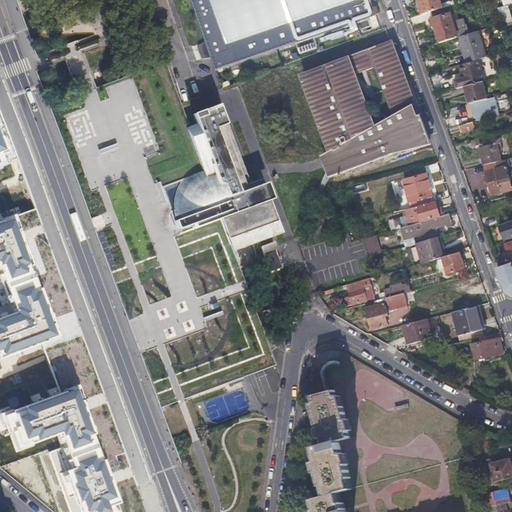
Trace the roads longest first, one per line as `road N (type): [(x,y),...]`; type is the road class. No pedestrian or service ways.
road 1 (tertiary): [(0,23),(180,511)]
road 2 (residential): [(273,511),(295,353),(310,323),(322,322),(511,425)]
road 3 (residential): [(502,309),(393,0)]
